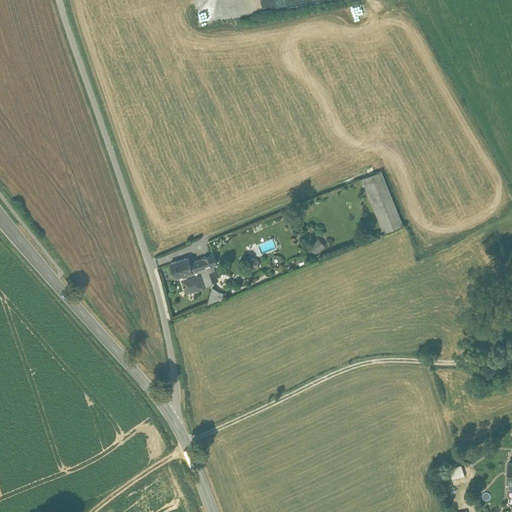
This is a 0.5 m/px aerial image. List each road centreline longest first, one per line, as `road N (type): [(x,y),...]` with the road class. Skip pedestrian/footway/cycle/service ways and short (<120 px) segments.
road 1 (unclassified): [(58,0),(144,247),(171,357),(174,423)]
road 2 (track): [(186,440),(359,362),(451,363),(511,349)]
road 3 (secondary): [(174,423),(0,217)]
road 4 (track): [(190,449),(80,511)]
